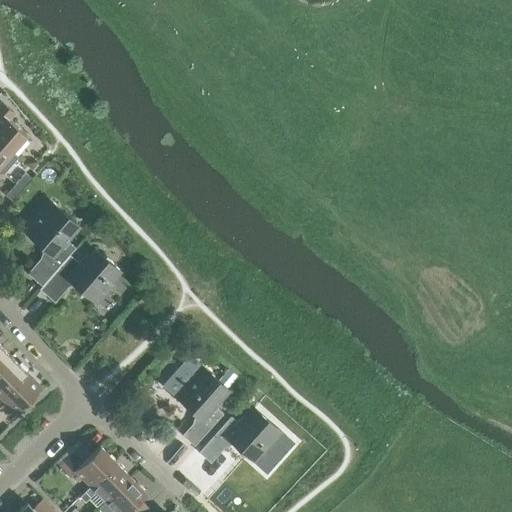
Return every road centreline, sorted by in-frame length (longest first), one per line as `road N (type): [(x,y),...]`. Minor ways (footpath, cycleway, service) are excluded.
road 1 (residential): [(84,402),(0,306)]
road 2 (residential): [(176,488),(84,402)]
